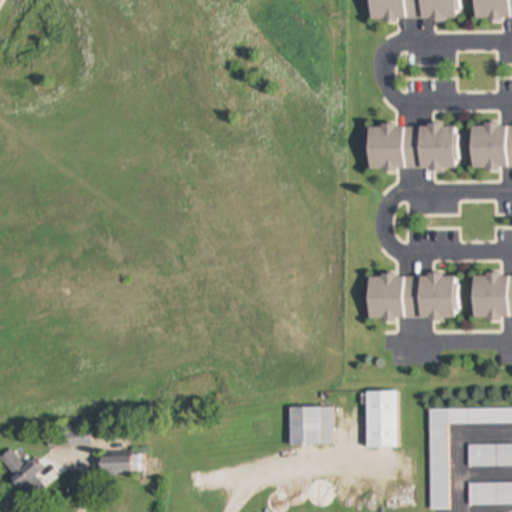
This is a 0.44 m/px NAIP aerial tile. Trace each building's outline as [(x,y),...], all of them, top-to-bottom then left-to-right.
[(371,0),(371,20),(459,20),(459,0),(371,0)] [(511,20),(511,0),(475,0),(475,20),(511,20)] [(472,169),(511,169),(511,124),(472,124),(472,169)] [(369,171),(459,170),(458,125),(369,126),(369,171)] [(511,274),(474,275),(474,320),(511,319),(511,274)] [(370,275),(369,320),(456,321),(457,276),(370,275)] [(367,392),(367,448),(398,448),(398,392),(367,392)] [(337,408),(291,408),(291,446),(337,446),(337,408)] [(511,424),(511,409),(430,410),(430,509),(449,509),(449,424),(511,424)] [(91,434),(50,434),(50,445),(91,445),(91,434)] [(469,467),(511,467),(511,444),(469,445),(469,467)] [(26,466),(12,450),(0,459),(0,461),(31,499),(44,488),(35,477),(45,469),(36,458),(26,466)] [(145,475),(145,456),(102,456),(102,475),(145,475)] [(511,483),(469,483),(470,505),(511,504),(511,483)]
